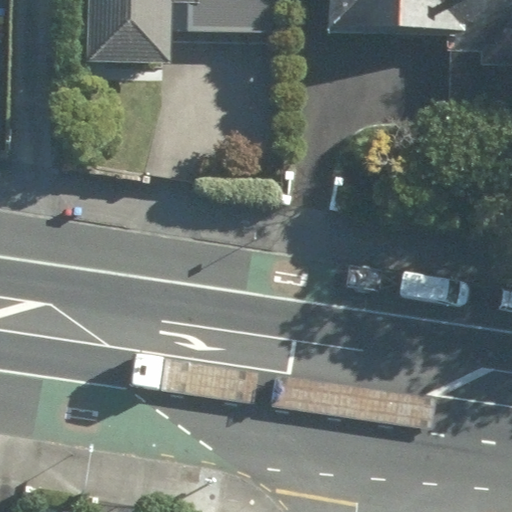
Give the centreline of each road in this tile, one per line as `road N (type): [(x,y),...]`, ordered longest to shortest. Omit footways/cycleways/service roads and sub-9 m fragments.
road 1 (primary): [(374,368),(0,312)]
road 2 (residential): [(374,368),(360,511)]
road 3 (primary): [(511,389),(374,368)]
